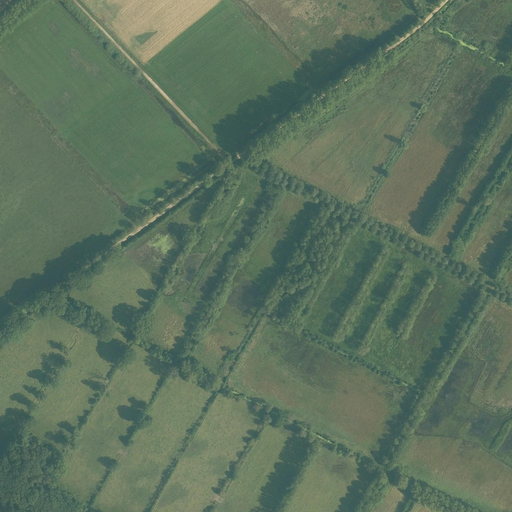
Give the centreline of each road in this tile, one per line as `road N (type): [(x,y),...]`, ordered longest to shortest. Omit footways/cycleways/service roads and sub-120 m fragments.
road 1 (track): [(0,333),(242,153)]
road 2 (track): [(242,153),(490,290)]
road 3 (track): [(356,511),(490,290)]
road 4 (track): [(242,153),(445,0)]
